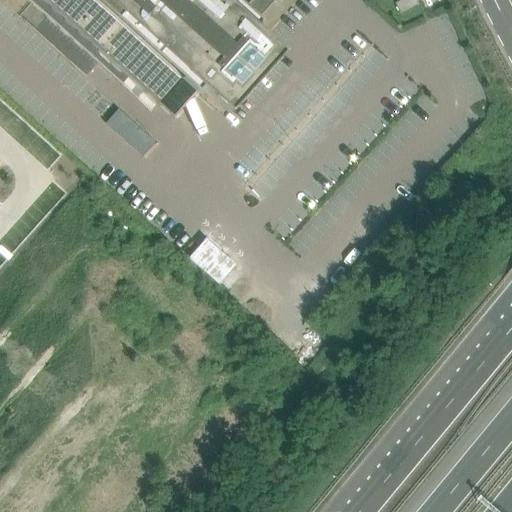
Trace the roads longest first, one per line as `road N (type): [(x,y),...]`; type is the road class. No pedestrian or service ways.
road 1 (motorway): [(511,327),(358,511)]
road 2 (motorway): [(511,415),(432,511)]
